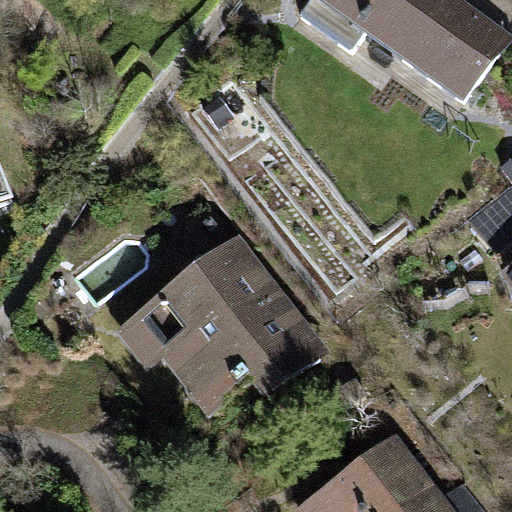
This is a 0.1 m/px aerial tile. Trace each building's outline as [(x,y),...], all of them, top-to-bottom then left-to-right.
[(314,0),(301,19),(354,55),(366,37),(465,105),(509,45),(446,0),(429,0),(426,4),(419,0),(314,0)] [(0,196),(10,192),(0,165),(0,196)] [(499,254),(511,243),(511,192),(473,223),(499,254)] [(237,252),(143,324),(214,415),(256,383),(270,401),(322,362),(237,252)] [(393,452),(314,511),(478,511),(482,509),(465,488),(437,509),(393,452)]
